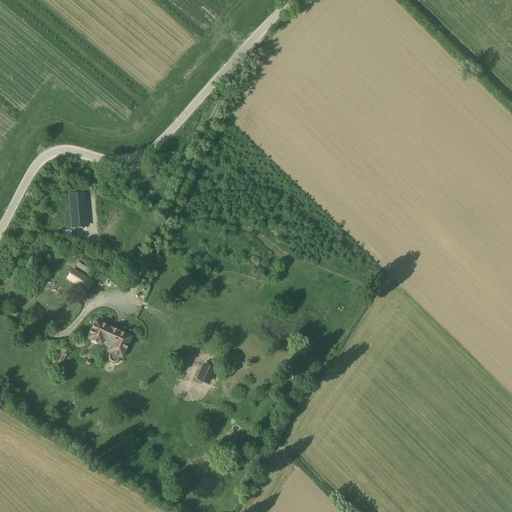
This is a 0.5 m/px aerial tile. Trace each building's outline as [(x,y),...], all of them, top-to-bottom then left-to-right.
[(79,231),(79,198),(64,198),(64,231),(79,231)] [(73,270),(67,279),(84,289),(89,281),(73,270)] [(100,270),(95,279),(107,285),(111,276),(100,270)] [(128,304),(126,313),(136,316),(138,306),(128,304)] [(90,333),(87,340),(102,346),(105,340),(112,343),(108,352),(109,352),(108,355),(108,358),(110,361),(113,363),(117,362),(119,360),(120,357),(122,358),(132,337),(117,330),(114,329),(96,321),(90,333)] [(61,347),(54,359),(62,363),(68,350),(61,347)] [(204,365),(198,378),(208,382),(214,369),(204,365)]
